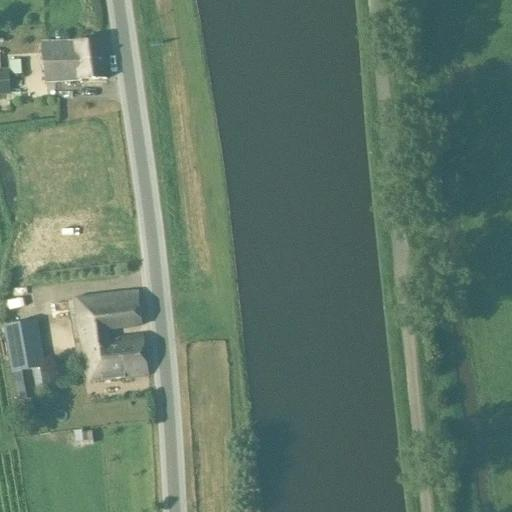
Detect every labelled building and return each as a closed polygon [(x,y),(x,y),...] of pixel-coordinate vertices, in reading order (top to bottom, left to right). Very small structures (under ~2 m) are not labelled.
[(103,43),(102,43),(73,43),(74,43),(42,44),(46,84),(80,82),(79,81),(108,80),(103,43)] [(0,71),(0,96),(12,96),(10,69),(0,70),(0,71)] [(82,344),(111,340),(109,332),(143,327),(139,291),(121,294),(121,292),(75,298),(75,300),(73,299),(82,344)] [(39,322),(4,327),(11,375),(46,370),(39,322)] [(143,336),(111,340),(82,344),(89,385),(149,378),(143,336)] [(46,370),(33,372),(37,392),(49,390),(46,370)] [(23,373),(11,375),(17,409),(28,407),(23,373)] [(92,432),(74,433),(75,445),(93,444),(92,432)]
